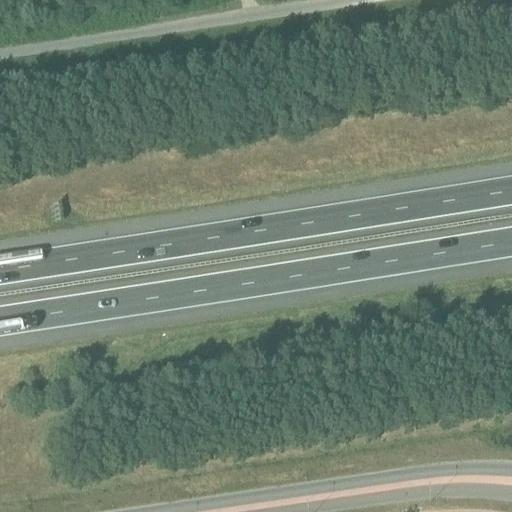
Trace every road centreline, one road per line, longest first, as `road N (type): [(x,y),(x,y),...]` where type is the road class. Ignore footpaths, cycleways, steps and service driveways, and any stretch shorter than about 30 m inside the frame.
road 1 (motorway): [(0,318),(511,241)]
road 2 (motorway): [(511,191),(0,266)]
road 3 (tertiary): [(511,471),(435,472),(173,511)]
road 4 (tertiary): [(301,511),(417,494),(511,494)]
